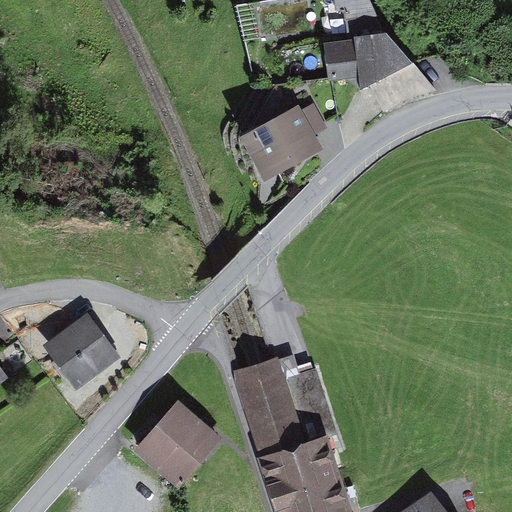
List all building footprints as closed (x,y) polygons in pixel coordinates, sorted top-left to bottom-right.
[(344,13),(347,43),(385,37),(367,0),(333,0),(335,14),(344,13)] [(370,90),(412,67),(385,37),(347,43),(321,47),(330,82),(359,80),(360,93),(370,90)] [(414,66),(412,67),(370,90),(383,115),(408,102),(436,93),(414,66)] [(300,109),(240,143),(264,185),(322,153),(314,139),(329,131),(314,105),(302,111),(300,109)] [(87,309),(42,341),(75,387),(120,355),(87,309)] [(348,511),(325,439),(337,435),(316,368),(299,373),(293,356),(275,361),(275,359),(257,365),(235,372),(279,511),(348,511)] [(0,382),(10,376),(0,361),(0,382)] [(176,393),(133,443),(180,483),(223,434),(176,393)] [(448,511),(432,487),(392,511),(448,511)]
